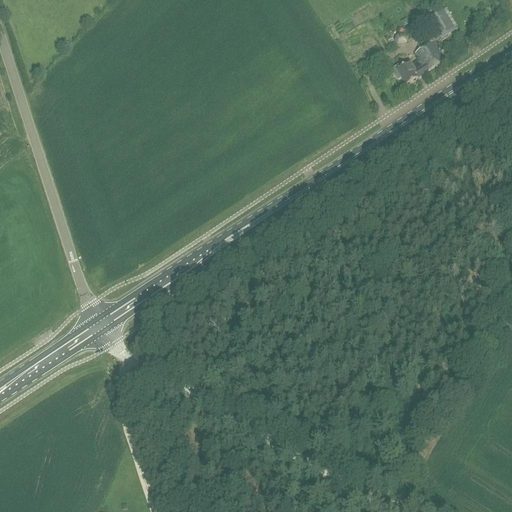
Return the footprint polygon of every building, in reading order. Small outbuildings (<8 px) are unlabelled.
[(431,11),(423,16),(426,22),(429,20),(439,38),(455,28),(444,10),(435,16),(431,11)] [(410,24),(407,19),(401,22),(404,27),(410,24)] [(406,39),(404,36),(399,35),(395,38),(394,42),(397,46),(402,47),(406,44),(406,39)] [(435,41),(415,54),(423,67),(421,68),(419,64),(413,68),(410,63),(403,67),(401,64),(392,70),(398,81),(401,79),(405,87),(447,61),(435,41)] [(156,458),(158,463),(166,461),(164,455),(156,458)]
